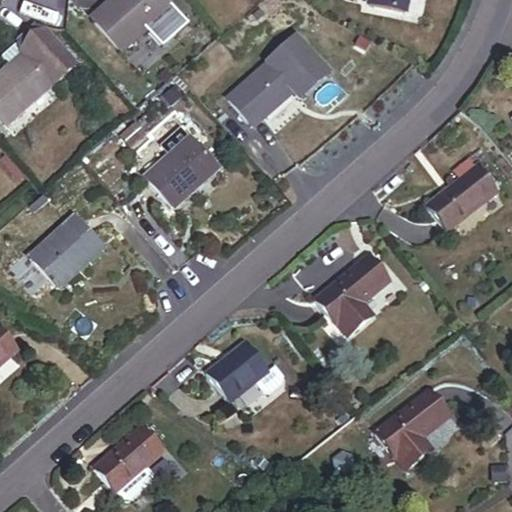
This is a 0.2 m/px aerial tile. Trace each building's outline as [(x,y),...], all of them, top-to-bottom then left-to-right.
[(185,25),(163,0),(113,0),(108,5),(91,20),(120,53),(150,27),(164,43),(185,25)] [(370,0),(369,6),(405,13),(407,0),(370,0)] [(13,66),(0,77),(0,121),(4,127),(75,66),(49,36),(13,66)] [(296,42),(228,100),(253,128),(277,106),(293,93),(298,99),(325,75),(296,42)] [(182,132),(161,150),(171,161),(191,143),(182,132)] [(171,161),(146,182),(170,209),(183,198),(215,170),(191,143),(171,161)] [(452,190),(427,210),(446,234),(495,195),(476,171),(452,190)] [(74,223),(31,262),(57,290),(76,273),(100,251),(74,223)] [(360,306),(387,285),(367,261),(338,283),(314,302),(334,328),(336,327),(346,339),(363,325),(353,312),(360,306)] [(360,306),(353,312),(363,325),(371,320),(360,306)] [(0,338),(0,365),(14,354),(0,338)] [(206,378),(228,406),(252,386),(266,375),(245,348),(224,364),(206,378)] [(25,366),(14,354),(0,365),(0,387),(12,377),(25,366)] [(266,375),(252,386),(261,396),(268,397),(280,388),(281,380),(273,370),(266,375)] [(433,431),(447,421),(429,395),(374,435),(393,461),(395,460),(404,473),(421,460),(412,447),(419,441),(433,431)] [(116,454),(94,472),(114,496),(116,494),(146,468),(161,456),(141,433),(116,454)] [(419,441),(412,447),(421,460),(429,454),(419,441)] [(152,475),(146,468),(116,494),(122,501),(128,501),(151,482),(152,475)]
